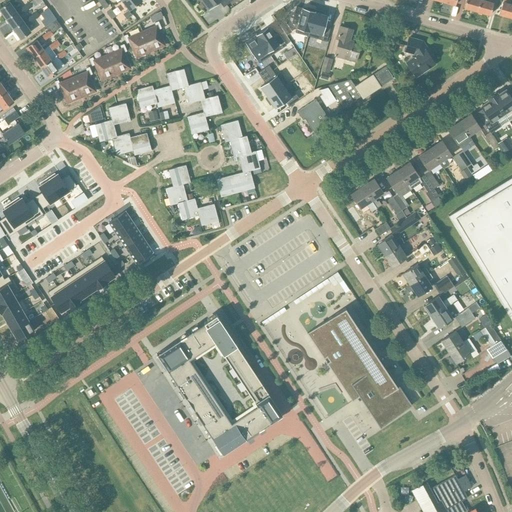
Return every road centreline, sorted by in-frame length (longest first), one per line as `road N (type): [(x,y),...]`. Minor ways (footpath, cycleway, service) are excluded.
road 1 (residential): [(2,387),(302,185)]
road 2 (residential): [(460,425),(302,185)]
road 3 (residential): [(302,185),(511,50)]
road 4 (residential): [(302,185),(210,52),(216,32),(267,0)]
road 5 (residential): [(166,134),(170,153),(109,190),(60,136)]
road 6 (residential): [(511,47),(359,0)]
road 7 (residential): [(330,511),(372,476),(460,425)]
road 8 (residential): [(186,511),(213,470),(292,418)]
road 9 (tertiary): [(70,511),(2,387)]
